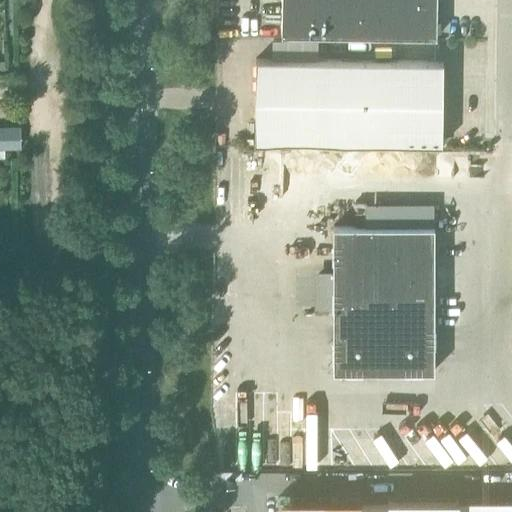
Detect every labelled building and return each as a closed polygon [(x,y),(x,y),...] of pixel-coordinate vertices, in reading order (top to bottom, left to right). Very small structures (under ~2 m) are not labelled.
[(281,0),(281,36),(436,38),(436,0),(281,0)] [(254,143),(348,145),(349,61),(255,59),(254,143)] [(443,62),(349,61),(348,145),(441,146),(443,62)] [(0,148),(20,148),(20,127),(0,127),(0,148)] [(333,227),(333,372),(434,372),(434,227),(333,227)] [(458,511),(458,499),(275,497),(276,511),(458,511)]
